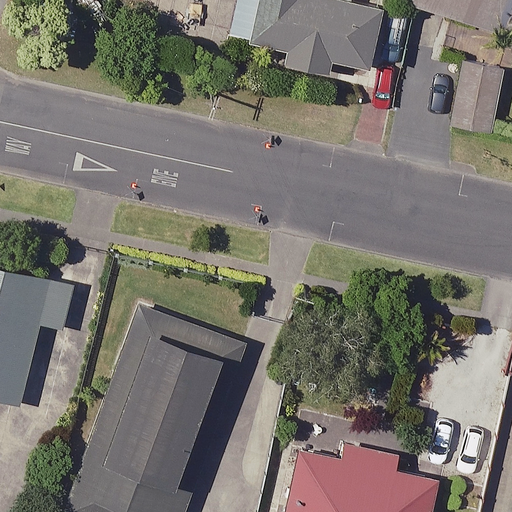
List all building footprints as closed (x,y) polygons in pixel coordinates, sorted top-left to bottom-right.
[(215,0),(119,0),(146,8),(157,27),(215,0)] [(264,0),(255,41),(293,49),(291,62),(337,72),(339,60),(377,68),(391,7),(359,0),(264,0)] [(511,0),(416,0),(417,3),(511,34),(511,0)] [(466,58),(454,122),(495,130),(507,66),(466,58)] [(76,284),(0,264),(0,399),(25,406),(46,322),(66,327),(76,284)] [(189,511),(250,341),(142,302),(67,511),(189,511)] [(348,457),(305,447),(290,511),(434,511),(442,479),(401,471),(405,453),(351,442),(348,457)]
